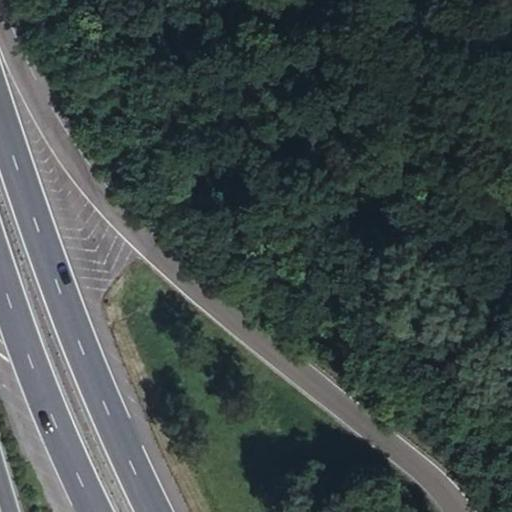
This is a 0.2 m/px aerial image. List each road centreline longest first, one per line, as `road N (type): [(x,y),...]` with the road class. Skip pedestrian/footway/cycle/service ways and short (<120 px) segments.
road 1 (trunk): [(461,511),(396,443),(207,289),(38,120),(0,37)]
road 2 (trunk): [(155,511),(61,300),(0,115)]
road 3 (trunk): [(0,274),(96,511)]
